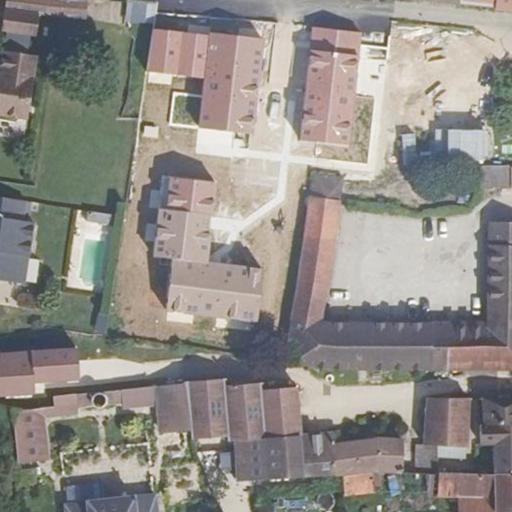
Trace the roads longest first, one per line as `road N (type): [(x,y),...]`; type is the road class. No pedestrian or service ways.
road 1 (unclassified): [(511,23),(286,2)]
road 2 (residential): [(286,2),(265,186)]
